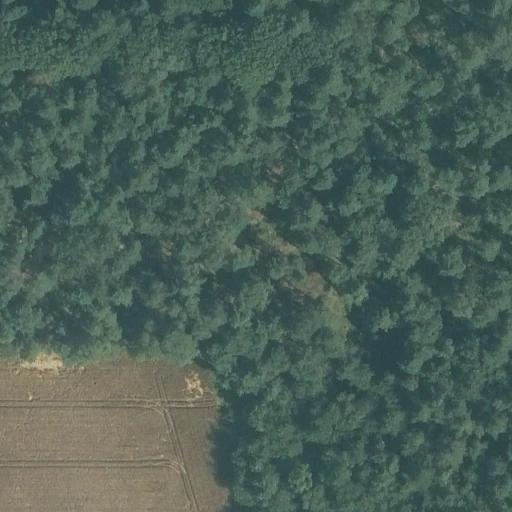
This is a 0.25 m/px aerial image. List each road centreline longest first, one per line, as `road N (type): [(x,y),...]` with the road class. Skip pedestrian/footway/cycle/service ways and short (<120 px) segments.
road 1 (track): [(511,420),(469,410),(358,422),(445,350),(437,296),(321,0)]
road 2 (track): [(358,422),(304,427),(225,394),(195,394)]
